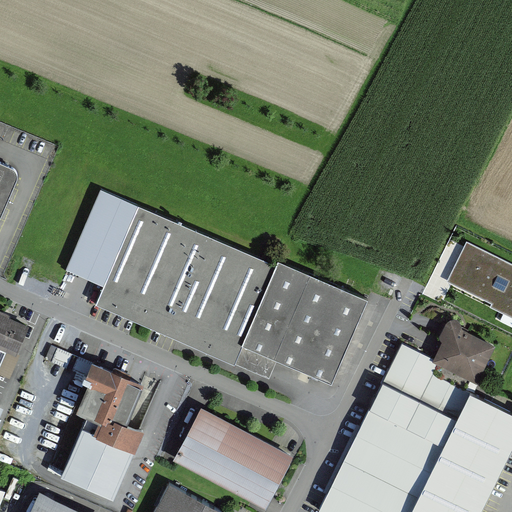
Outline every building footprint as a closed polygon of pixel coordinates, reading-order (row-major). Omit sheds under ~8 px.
[(0,213),(16,177),(0,170),(0,213)] [(362,305),(273,268),(272,271),(133,213),(90,313),(267,387),(274,369),(326,391),(362,305)] [(444,286),(511,318),(511,262),(466,241),(444,286)] [(497,344),(463,327),(462,324),(461,321),(459,319),(456,318),(453,318),(451,318),(449,318),(448,320),(440,335),(441,338),(443,340),(434,357),(433,359),(439,362),(434,372),(468,389),(473,379),(478,382),(497,344)] [(0,357),(13,363),(25,332),(0,322),(0,357)] [(53,341),(46,358),(68,367),(75,350),(53,341)] [(403,342),(320,509),(325,511),(482,511),(511,452),(511,451),(511,408),(472,389),(471,391),(468,389),(434,372),(439,362),(433,359),(434,357),(403,342)] [(86,408),(59,469),(113,491),(160,382),(107,360),(92,353),(82,375),(88,377),(77,404),(86,408)] [(264,503),(293,451),(201,401),(172,454),(264,503)] [(236,511),(169,477),(150,511),(236,511)] [(65,511),(37,499),(30,511),(65,511)]
